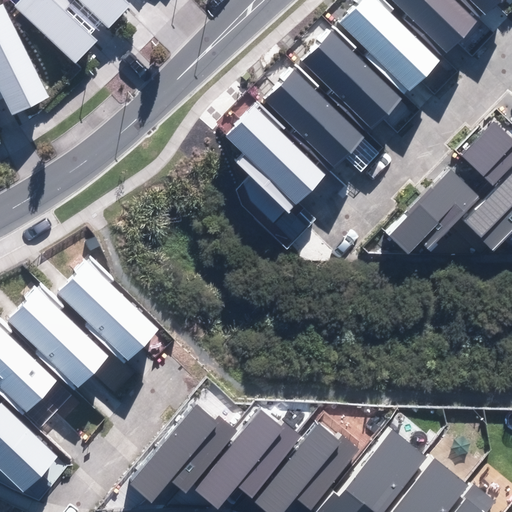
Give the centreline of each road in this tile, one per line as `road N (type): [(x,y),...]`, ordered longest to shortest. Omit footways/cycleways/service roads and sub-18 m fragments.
road 1 (tertiary): [(0,210),(75,167),(256,0)]
road 2 (residential): [(493,47),(339,210)]
road 3 (residential): [(71,511),(169,380)]
